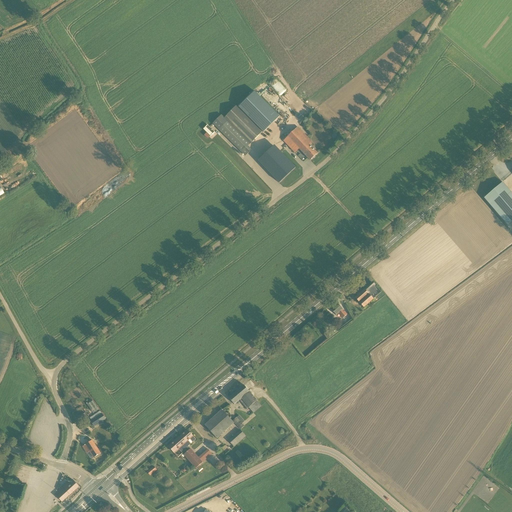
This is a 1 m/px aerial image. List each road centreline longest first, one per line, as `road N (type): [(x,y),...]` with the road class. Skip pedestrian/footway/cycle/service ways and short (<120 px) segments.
road 1 (unclassified): [(54,376),(342,145),(453,0)]
road 2 (primary): [(246,364),(511,139)]
road 3 (tertiary): [(403,511),(342,458),(312,448),(172,511)]
road 4 (primary): [(246,364),(94,489)]
road 5 (primary): [(109,486),(246,364)]
road 6 (track): [(231,0),(304,107)]
